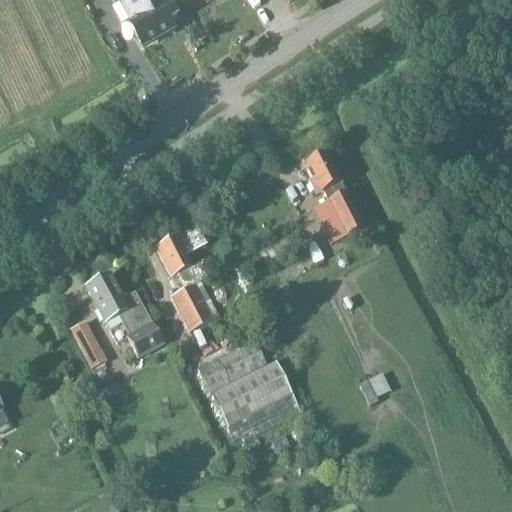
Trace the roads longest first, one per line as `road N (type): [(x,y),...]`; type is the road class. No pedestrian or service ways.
road 1 (tertiary): [(0,232),(366,0)]
road 2 (track): [(72,186),(33,117),(106,74),(69,0)]
